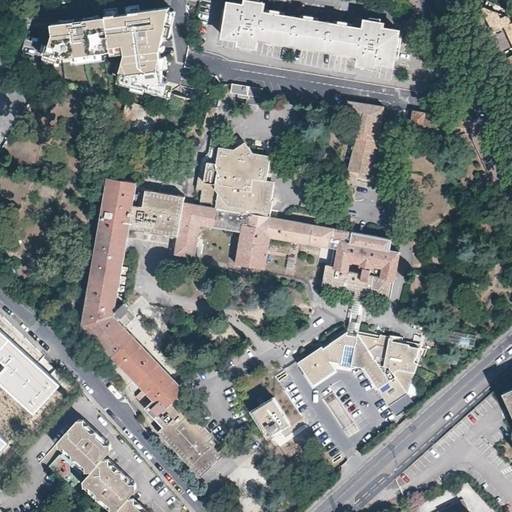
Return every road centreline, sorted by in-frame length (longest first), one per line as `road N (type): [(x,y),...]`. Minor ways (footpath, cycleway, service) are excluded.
road 1 (residential): [(511,344),(324,511)]
road 2 (secondary): [(428,0),(511,179)]
road 3 (secondary): [(511,145),(444,0)]
road 4 (residential): [(105,395),(205,511)]
road 5 (residential): [(0,294),(105,395)]
road 6 (unknown): [(190,59),(169,10),(85,8)]
road 7 (residential): [(86,407),(172,511)]
road 8 (residential): [(0,489),(73,406),(86,407)]
